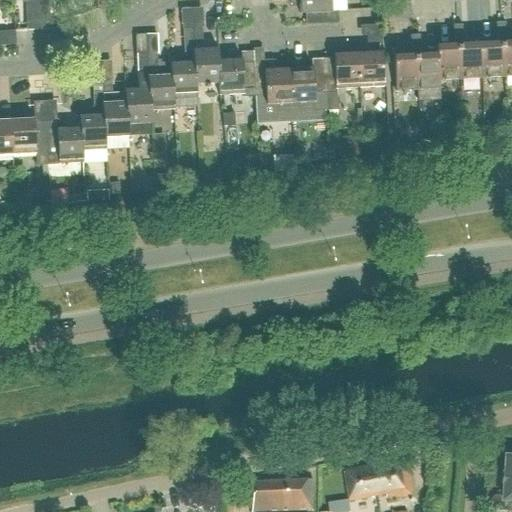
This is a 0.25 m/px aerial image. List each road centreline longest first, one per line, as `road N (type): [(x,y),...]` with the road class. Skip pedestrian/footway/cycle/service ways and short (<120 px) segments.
road 1 (secondary): [(511,198),(0,286)]
road 2 (secondary): [(0,336),(511,250)]
road 3 (residential): [(14,511),(68,495),(511,417)]
road 4 (residential): [(176,0),(84,45),(0,64)]
